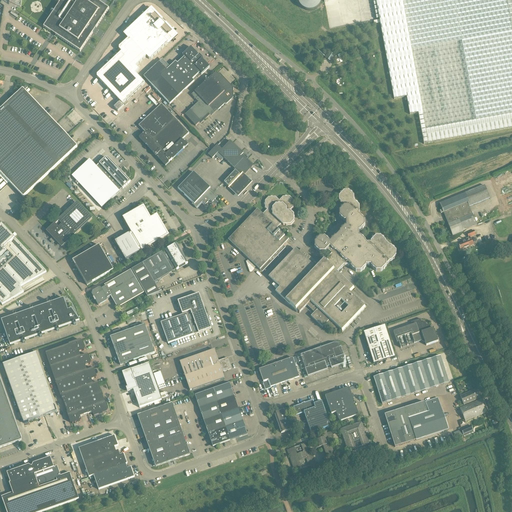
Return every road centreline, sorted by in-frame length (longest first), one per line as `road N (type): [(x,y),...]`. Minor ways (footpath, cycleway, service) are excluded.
road 1 (secondary): [(511,422),(424,243),(396,199),(322,120)]
road 2 (unclassified): [(511,371),(399,178),(336,105)]
road 3 (unclassified): [(126,420),(78,294),(0,212)]
road 4 (unclassified): [(258,408),(266,439),(146,481),(126,420)]
road 5 (unclassified): [(276,168),(239,133),(245,85),(238,71),(157,0)]
road 6 (residential): [(387,454),(360,373),(258,408)]
road 7 (unclassified): [(197,227),(258,408)]
road 8 (unclassified): [(197,227),(68,94)]
road 9 (secondary): [(322,120),(197,0)]
road 10 (unclassified): [(336,105),(215,0)]
road 11 (unclassified): [(126,420),(0,465)]
